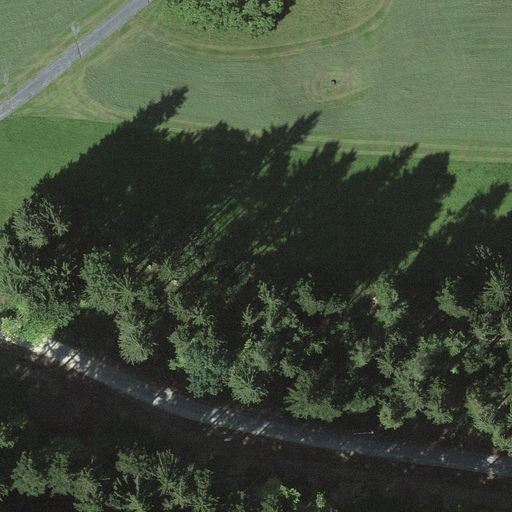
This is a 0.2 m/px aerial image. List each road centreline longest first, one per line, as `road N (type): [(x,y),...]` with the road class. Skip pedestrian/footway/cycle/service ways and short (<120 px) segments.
road 1 (unclassified): [(0,325),(511,454)]
road 2 (track): [(0,113),(144,0)]
